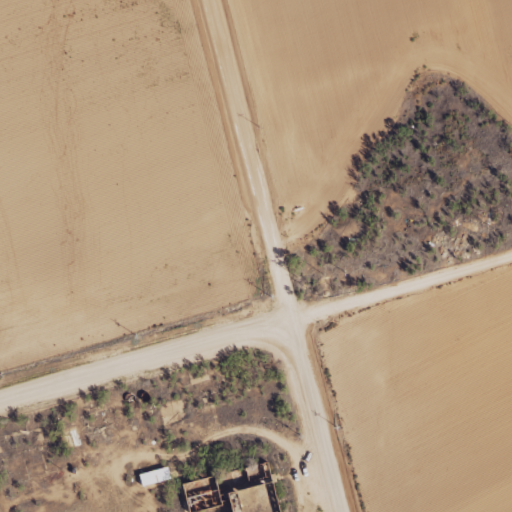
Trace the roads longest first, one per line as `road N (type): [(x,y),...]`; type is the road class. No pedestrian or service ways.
road 1 (residential): [(290,315),(202,0)]
road 2 (residential): [(0,398),(290,315)]
road 3 (residential): [(339,511),(290,315)]
